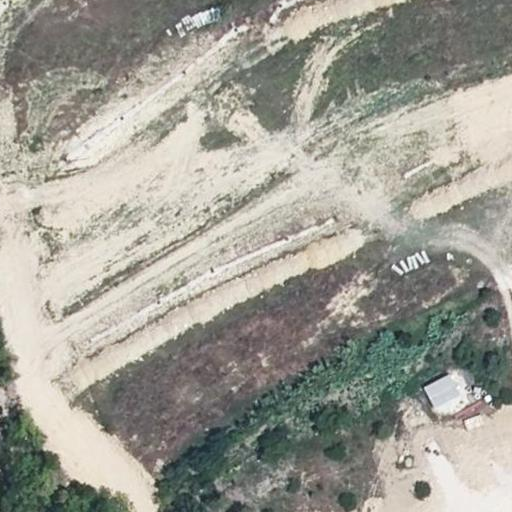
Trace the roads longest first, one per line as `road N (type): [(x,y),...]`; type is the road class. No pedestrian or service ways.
road 1 (residential): [(27,366),(332,183),(511,102)]
road 2 (residential): [(81,511),(27,366)]
